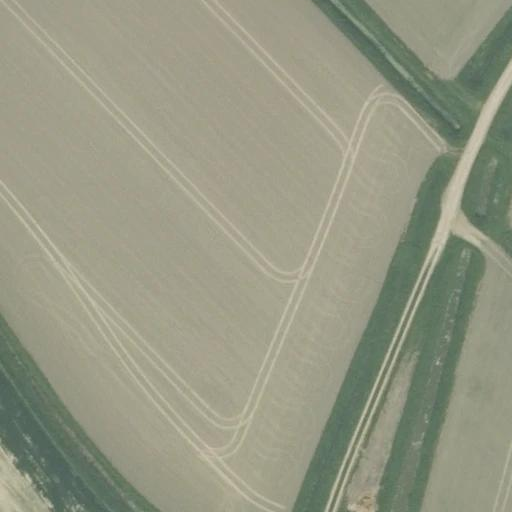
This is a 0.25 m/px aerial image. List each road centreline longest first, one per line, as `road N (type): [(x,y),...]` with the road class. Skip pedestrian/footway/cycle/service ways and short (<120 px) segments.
road 1 (track): [(327,511),(433,245)]
road 2 (unclassified): [(433,245),(511,68)]
